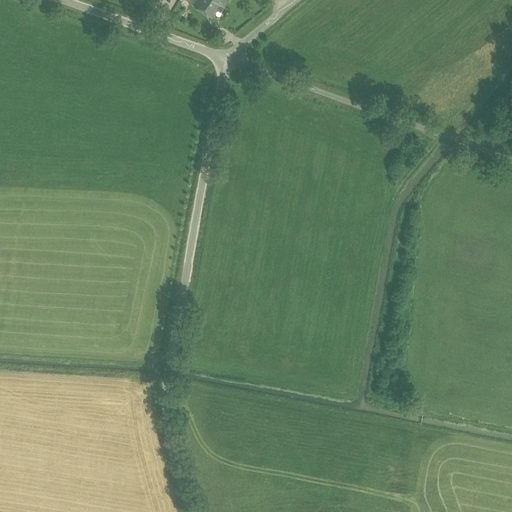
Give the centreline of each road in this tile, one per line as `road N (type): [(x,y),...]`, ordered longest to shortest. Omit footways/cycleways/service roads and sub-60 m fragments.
road 1 (unclassified): [(189,511),(168,419),(171,370),(227,59)]
road 2 (unclassified): [(511,160),(227,59)]
road 3 (unclassified): [(227,59),(59,0)]
